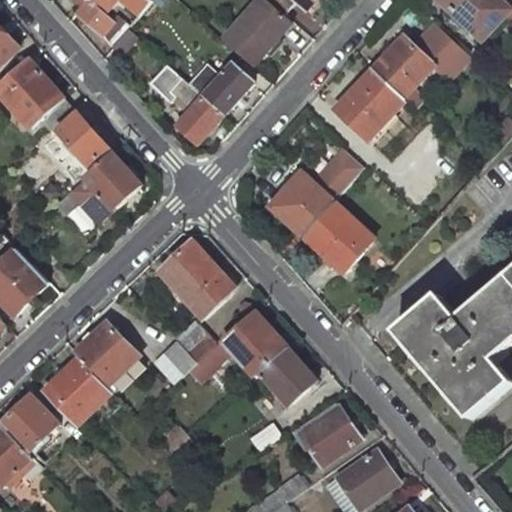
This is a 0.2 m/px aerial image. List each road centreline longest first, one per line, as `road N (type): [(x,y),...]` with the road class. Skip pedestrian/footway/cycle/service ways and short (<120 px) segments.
road 1 (residential): [(199,190),(471,511)]
road 2 (residential): [(0,381),(199,190)]
road 3 (residential): [(199,190),(25,0)]
road 4 (residential): [(199,190),(371,0)]
